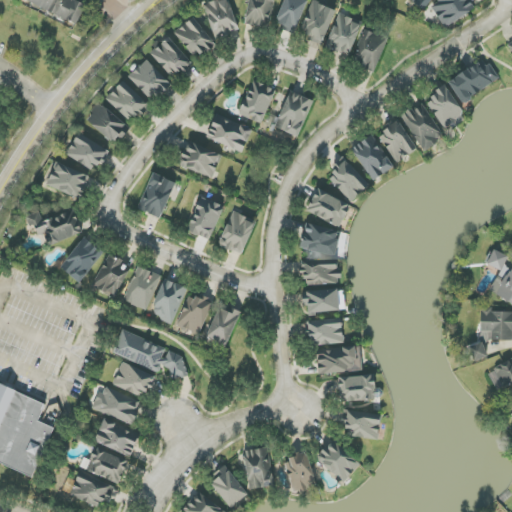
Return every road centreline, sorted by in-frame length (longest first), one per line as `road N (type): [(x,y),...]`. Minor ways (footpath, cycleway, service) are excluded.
road 1 (residential): [(159,486),(209,435),(284,398),(276,229),(301,164),(361,110),(511,6)]
road 2 (residential): [(277,288),(246,287),(120,232),(109,214),(115,194),(177,117),(250,56),(316,74),(361,110)]
road 3 (tertiary): [(0,195),(38,130),(158,0)]
